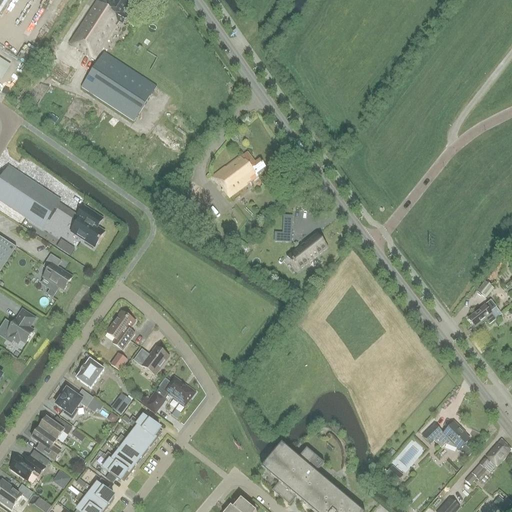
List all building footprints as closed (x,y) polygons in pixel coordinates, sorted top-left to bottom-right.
[(0,0),(0,14),(1,16),(11,0),(0,0)] [(134,122),(157,87),(104,53),(101,58),(97,56),(119,23),(123,25),(128,18),(124,15),(132,2),(130,0),(116,0),(114,4),(108,0),(98,0),(69,44),(98,63),(81,88),(134,122)] [(0,77),(4,80),(14,65),(2,58),(0,60),(0,77)] [(51,114),(46,121),(54,126),(59,120),(51,114)] [(256,175),(265,168),(260,160),(255,163),(248,153),(241,158),(240,157),(213,177),(229,198),(258,177),(256,175)] [(9,169),(0,183),(0,200),(42,228),(60,201),(9,169)] [(86,243),(85,244),(93,249),(94,248),(95,248),(99,241),(99,242),(101,240),(100,240),(105,233),(97,228),(103,220),(84,207),(77,218),(80,220),(72,233),(86,243)] [(292,243),(292,234),(283,234),(282,243),(292,243)] [(299,272),(328,249),(328,248),(326,249),(316,236),(317,235),(317,234),(287,257),(288,258),(289,257),(293,262),(295,265),(296,265),(299,270),(298,271),(299,272)] [(0,238),(0,274),(17,249),(0,238)] [(57,248),(70,257),(74,250),(62,242),(57,248)] [(51,256),(44,268),(48,271),(44,278),(54,285),(48,293),(54,297),(60,289),(64,291),(73,278),(58,268),(62,262),(51,256)] [(494,289),(485,282),(477,292),(486,299),(494,289)] [(484,306),(485,306),(468,319),(475,328),(486,320),(487,321),(493,316),(489,311),(495,306),(491,301),(484,306)] [(35,320),(23,312),(17,322),(16,321),(8,333),(13,336),(10,339),(18,344),(20,341),(26,344),(34,332),(29,329),(35,320)] [(129,331),(136,322),(122,313),(107,334),(116,340),(113,344),(123,352),(135,335),(129,331)] [(169,358),(156,348),(151,356),(142,350),(134,361),(143,368),(144,367),(156,376),(169,358)] [(120,372),(128,362),(123,358),(119,364),(115,361),(111,366),(120,372)] [(104,371),(90,361),(86,368),(85,368),(81,373),(82,373),(77,380),(91,390),(104,371)] [(172,384),(165,380),(159,388),(160,388),(156,393),(156,392),(145,407),(156,415),(167,400),(166,400),(169,395),(185,406),(190,399),(191,400),(196,393),(189,388),(188,389),(175,379),(172,384)] [(87,409),(87,408),(91,411),(92,410),(95,413),(101,405),(93,400),(94,399),(82,391),(78,398),(67,390),(56,406),(65,412),(64,414),(72,420),(78,412),(76,410),(80,404),(87,409)] [(131,401),(124,396),(114,410),(122,415),(131,401)] [(176,411),(173,416),(177,419),(181,414),(176,411)] [(112,414),(108,420),(114,424),(119,419),(112,414)] [(126,417),(123,421),(129,426),(130,425),(132,422),(131,421),(126,417)] [(131,421),(132,422),(156,441),(161,435),(158,433),(161,430),(144,417),(139,423),(133,418),(131,421)] [(55,425),(47,419),(39,429),(57,442),(64,432),(68,435),(72,430),(58,420),(55,425)] [(156,441),(132,422),(130,425),(136,430),(132,436),(148,448),(151,446),(152,447),(156,441)] [(435,426),(423,437),(431,444),(434,441),(442,449),(446,445),(457,449),(459,451),(467,459),(474,453),(465,444),(469,440),(460,431),(460,430),(455,424),(443,435),(442,433),(435,426)] [(53,447),(57,442),(39,429),(32,439),(46,449),(43,454),(54,462),(61,453),(53,447)] [(81,435),(76,431),(72,436),(77,440),(81,435)] [(148,448),(132,436),(128,441),(121,436),(119,439),(143,458),(148,452),(147,451),(148,448)] [(143,458),(119,439),(116,442),(123,447),(119,453),(135,465),(137,463),(138,464),(143,458)] [(485,459),(480,465),(466,483),(471,487),(477,479),(479,481),(487,471),(484,469),(491,462),(497,467),(511,451),(502,440),(486,458),(487,458),(486,460),(485,459)] [(135,465),(119,453),(114,458),(108,453),(106,456),(130,475),(134,469),(133,468),(135,465)] [(130,475),(106,456),(104,455),(102,458),(108,463),(104,469),(120,482),(123,479),(125,481),(130,475)] [(31,466),(19,458),(10,470),(28,482),(33,475),(38,479),(46,468),(35,460),(31,466)] [(279,483),(272,491),(290,505),(296,498),(313,511),(361,511),(316,474),(299,459),(292,467),(287,464),(281,471),(286,475),(279,483)] [(404,476),(393,466),(385,475),(392,483),(395,486),(404,476)] [(60,472),(53,482),(63,489),(70,479),(60,472)] [(84,488),(91,493),(109,507),(113,501),(112,500),(114,497),(106,491),(110,486),(101,479),(93,490),(87,485),(84,488)] [(2,482),(0,484),(0,501),(12,510),(22,496),(28,500),(33,493),(23,486),(18,493),(2,482)] [(108,507),(91,493),(87,499),(80,494),(78,497),(97,511),(104,511),(106,510),(105,509),(107,507),(108,507)] [(97,511),(78,497),(75,500),(82,505),(77,511),(78,511),(97,511)] [(47,511),(49,511),(54,506),(42,498),(37,505),(47,511)] [(511,503),(506,498),(504,502),(501,500),(500,498),(494,505),(495,506),(501,511),(505,511),(510,507),(511,504),(511,503)] [(457,511),(460,508),(450,499),(438,511),(457,511)] [(231,506),(237,511),(255,511),(241,500),(234,509),(231,506)]
